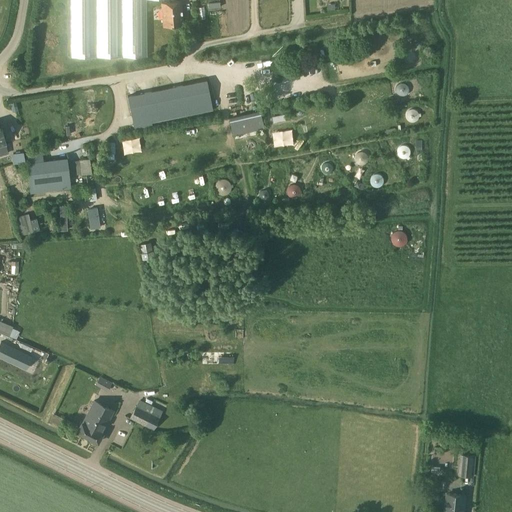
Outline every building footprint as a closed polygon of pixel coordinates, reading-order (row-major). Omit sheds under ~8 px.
[(70,0),(72,56),(147,55),(146,0),(70,0)] [(161,2),(163,26),(183,25),(181,1),(161,2)] [(128,96),(133,125),(160,120),(212,109),(206,80),(128,96)] [(261,110),(229,118),(234,135),(265,128),(261,110)] [(0,155),(8,153),(6,144),(0,123),(0,155)] [(11,131),(14,142),(30,138),(27,127),(11,131)] [(103,142),(104,154),(114,154),(114,142),(103,142)] [(11,154),(13,165),(25,163),(23,151),(11,154)] [(81,155),(79,155),(76,156),(76,161),(67,162),(69,176),(92,173),(90,159),(82,160),(81,155)] [(67,158),(64,158),(27,162),(31,193),(71,188),(69,176),(67,162),(67,158)] [(2,167),(7,182),(16,180),(11,165),(2,167)] [(94,188),(87,189),(88,197),(96,195),(95,188),(94,188)] [(58,204),(59,230),(67,230),(66,204),(58,204)] [(97,208),(87,210),(90,229),(100,227),(97,208)] [(26,214),(17,216),(16,216),(21,235),(31,232),(26,214)] [(142,259),(153,257),(150,242),(140,244),(142,259)] [(0,332),(16,337),(19,327),(0,320),(0,332)] [(0,341),(0,357),(26,370),(32,356),(0,341)] [(107,390),(110,380),(97,376),(94,386),(107,390)] [(77,431),(77,432),(78,433),(97,443),(98,443),(98,442),(103,433),(102,433),(115,408),(96,398),(83,423),(82,422),(77,431)] [(136,405),(130,418),(154,430),(163,411),(139,399),(136,405)] [(459,474),(473,475),(475,456),(461,454),(459,474)] [(463,511),(465,495),(447,493),(445,511),(463,511)]
